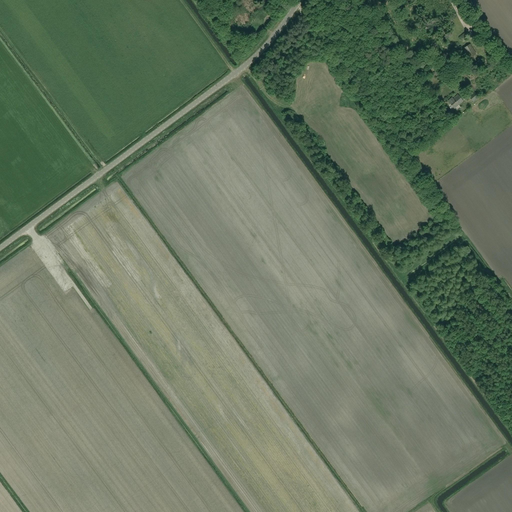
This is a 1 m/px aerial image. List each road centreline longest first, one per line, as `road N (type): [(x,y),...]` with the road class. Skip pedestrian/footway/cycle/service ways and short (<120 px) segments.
road 1 (unclassified): [(0,248),(246,63),(299,0)]
road 2 (track): [(297,2),(410,159),(462,112)]
